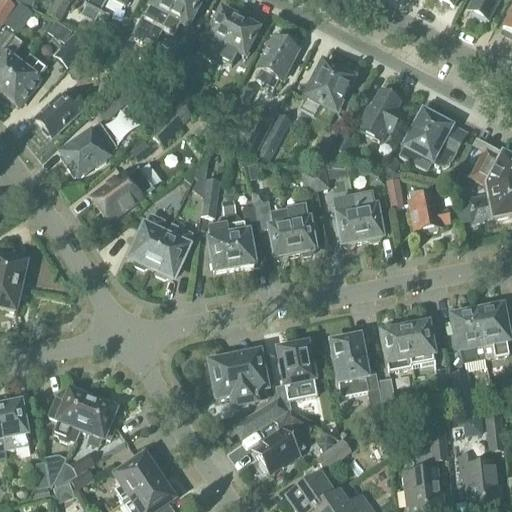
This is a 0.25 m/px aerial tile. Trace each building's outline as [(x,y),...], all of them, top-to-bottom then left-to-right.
[(8,0),(31,11),(36,0),(8,0)] [(68,7),(56,0),(46,18),(58,25),(68,7)] [(106,2),(107,0),(85,0),(85,1),(89,3),(80,20),(93,27),(96,22),(102,11),(106,2)] [(107,0),(106,2),(124,11),(129,2),(130,0),(107,0)] [(141,20),(129,41),(152,53),(157,42),(162,34),(179,0),(155,0),(149,13),(150,13),(145,22),(141,20)] [(179,0),(162,34),(173,40),(180,29),(186,32),(201,5),(197,3),(198,1),(197,0),(179,0)] [(432,0),(453,11),(458,0),(432,0)] [(502,0),(474,0),(466,15),(476,21),(475,23),(484,28),(485,25),(487,27),(502,0)] [(3,3),(0,8),(0,31),(0,32),(15,11),(3,3)] [(32,20),(18,9),(3,29),(17,40),(32,20)] [(111,15),(102,11),(96,22),(105,26),(111,15)] [(218,64),(239,25),(232,21),(233,19),(225,14),(224,17),(220,15),(198,58),(216,68),(218,64)] [(504,38),(511,42),(511,14),(501,34),(505,36),(504,38)] [(239,25),(218,64),(231,71),(237,59),(243,62),(257,35),(254,33),(255,30),(247,26),(246,28),(239,25)] [(68,76),(90,52),(75,39),(54,63),(68,76)] [(0,96),(19,71),(10,64),(21,49),(11,41),(0,54),(0,96)] [(278,85),(281,86),(296,56),(294,55),(295,52),(286,47),(284,50),(273,43),(257,73),(259,75),(254,84),(273,94),(278,85)] [(122,64),(127,53),(116,48),(111,58),(122,64)] [(80,65),(89,73),(103,59),(94,51),(80,65)] [(159,88),(169,93),(178,77),(186,61),(176,55),(168,72),(159,88)] [(45,72),(37,67),(28,60),(19,71),(0,96),(0,99),(17,112),(33,91),(35,92),(40,86),(36,83),(45,72)] [(313,123),(338,73),(328,69),(325,70),(322,69),(314,83),(312,83),(309,89),(310,92),(305,102),(306,103),(299,115),(313,123)] [(338,73),(313,123),(327,130),(334,118),(335,118),(340,107),(343,107),(346,101),(345,99),(352,84),(348,82),(348,79),(338,73)] [(187,82),(178,77),(169,93),(178,99),(187,82)] [(122,92),(129,100),(140,89),(132,82),(122,92)] [(237,103),(247,108),(253,97),(243,92),(237,103)] [(130,102),(122,95),(99,119),(106,126),(130,102)] [(393,120),(400,108),(378,97),(370,113),(367,111),(355,133),(379,146),(384,137),(389,140),(398,123),(393,120)] [(47,142),(50,144),(82,115),(72,104),(70,106),(64,99),(58,105),(57,104),(32,126),(40,134),(39,137),(45,143),(47,142)] [(211,116),(221,121),(229,105),(220,100),(211,116)] [(149,139),(162,152),(192,121),(179,108),(149,139)] [(256,132),(266,137),(275,118),(265,113),(256,132)] [(404,152),(400,162),(428,177),(432,170),(437,172),(439,173),(441,173),(443,172),(445,171),(449,168),(453,160),(454,160),(464,141),(449,134),(449,133),(422,118),(404,152)] [(266,146),(276,152),(290,125),(279,120),(266,146)] [(87,138),(89,141),(61,159),(77,183),(94,172),(96,174),(106,168),(110,164),(108,161),(114,157),(117,155),(100,130),(87,138)] [(334,155),(345,160),(353,146),(342,140),(334,155)] [(317,158),(328,164),(335,149),(325,143),(317,158)] [(485,191),(485,192),(505,188),(508,204),(511,202),(511,165),(502,160),(501,162),(485,154),(470,182),(486,191),(485,191)] [(392,159),(385,171),(395,176),(401,164),(392,159)] [(193,183),(197,184),(205,188),(208,166),(198,174),(193,183)] [(138,173),(133,177),(123,184),(122,182),(92,204),(108,227),(153,194),(138,173)] [(325,174),(313,176),(316,196),(329,194),(325,174)] [(313,176),(301,178),(305,198),(316,196),(313,176)] [(381,178),(372,180),(374,193),(384,191),(381,178)] [(398,181),(386,181),(387,211),(400,210),(398,181)] [(206,185),(204,201),(202,222),(216,224),(221,186),(207,184),(206,185)] [(492,225),(511,221),(511,202),(508,204),(505,188),(485,192),(487,202),(467,206),(472,228),(492,224),(492,225)] [(294,261),(286,218),(270,221),(267,208),(263,208),(261,196),(251,198),(254,216),(258,236),(267,234),(273,265),(277,264),(279,266),(285,265),(286,262),(294,261)] [(440,230),(449,229),(447,217),(437,218),(434,203),(424,205),(422,196),(408,198),(410,208),(409,208),(415,238),(426,236),(426,238),(437,236),(436,234),(440,233),(440,230)] [(370,202),(353,205),(361,248),(369,246),(370,249),(377,247),(378,245),(382,244),(376,213),(372,213),(370,202)] [(220,206),(225,231),(233,274),(254,271),(247,237),(246,238),(244,227),(240,228),(239,222),(235,218),(232,204),(220,206)] [(361,248),(353,205),(333,209),(341,252),(344,251),(346,253),(352,252),(354,249),(361,248)] [(303,215),(286,218),(294,261),(301,259),(303,261),(310,260),(311,257),(314,257),(308,225),(305,226),(303,215)] [(149,274),(165,242),(156,238),(161,228),(150,222),(145,233),(142,232),(127,264),(132,266),(133,270),(142,274),(145,273),(149,274)] [(233,274),(225,231),(207,234),(209,245),(207,245),(213,278),(233,274)] [(165,242),(149,274),(153,276),(154,280),(163,285),(166,283),(171,285),(187,253),(184,252),(189,241),(178,236),(173,247),(165,242)] [(0,288),(19,293),(25,269),(0,263),(0,288)] [(0,314),(14,317),(19,293),(0,288),(0,314)] [(500,313),(475,318),(482,353),(486,352),(487,358),(491,357),(492,364),(507,361),(505,348),(507,348),(500,313)] [(482,353),(475,318),(449,323),(456,357),(459,357),(461,369),(476,367),(475,360),(479,359),(478,354),(482,353)] [(403,334),(409,365),(433,361),(427,330),(424,330),(422,328),(415,330),(414,332),(403,334)] [(410,372),(409,365),(403,334),(392,337),(390,334),(383,336),(382,338),(380,339),(385,370),(386,369),(387,377),(410,372)] [(375,379),(365,381),(358,344),(353,344),(352,342),(343,344),(343,346),(330,349),(341,403),(366,398),(366,396),(367,396),(370,413),(381,411),(375,379)] [(285,399),(298,397),(296,389),(313,386),(312,383),(316,382),(313,370),(310,371),(306,350),(276,356),(283,392),(285,399)] [(257,359),(208,370),(215,405),(230,402),(232,413),(254,409),(252,398),(265,395),(257,359)] [(439,401),(451,399),(446,374),(435,376),(439,401)] [(474,417),(466,375),(448,378),(456,420),(474,417)] [(377,387),(382,412),(394,409),(389,385),(377,387)] [(57,427),(54,436),(53,439),(58,441),(60,444),(68,447),(72,445),(74,446),(79,436),(91,406),(81,402),(82,399),(72,395),(71,398),(68,397),(65,404),(57,401),(48,422),(56,426),(56,427),(57,427)] [(0,411),(0,434),(4,456),(28,452),(19,408),(17,409),(14,406),(7,408),(6,411),(0,411)] [(91,406),(79,436),(89,440),(85,449),(97,454),(101,445),(102,446),(103,443),(110,446),(115,434),(108,431),(114,416),(112,415),(113,412),(103,408),(102,411),(91,406)] [(286,418),(277,406),(233,432),(240,444),(258,433),(259,434),(286,418)] [(312,430),(309,428),(290,417),(273,427),(278,435),(289,429),(306,440),(312,430)] [(499,425),(485,426),(488,458),(502,456),(499,425)] [(431,468),(445,466),(442,433),(428,435),(431,468)] [(295,459),(303,454),(290,435),(282,440),(281,439),(254,458),(268,479),(281,470),(283,472),(297,462),(295,459)] [(324,476),(348,457),(340,446),(315,465),(324,476)] [(45,462),(52,493),(68,463),(59,459),(45,462)] [(69,470),(74,480),(92,471),(86,460),(69,470)] [(128,503),(158,484),(152,475),(153,471),(149,463),(145,464),(143,462),(114,481),(120,491),(113,496),(119,505),(126,500),(128,503)] [(466,511),(496,511),(492,469),(473,472),(472,462),(458,463),(461,490),(464,489),(466,511)] [(36,494),(48,492),(43,468),(32,471),(36,494)] [(70,486),(76,495),(92,485),(87,476),(70,486)] [(408,511),(438,511),(435,476),(402,480),(404,496),(406,496),(408,511)] [(318,511),(333,502),(318,481),(285,504),(290,511),(318,511)] [(158,484),(128,503),(131,506),(123,511),(162,511),(172,505),(171,503),(172,499),(168,492),(163,492),(158,484)] [(333,502),(318,511),(366,511),(360,502),(346,511),(338,499),(333,502)]
